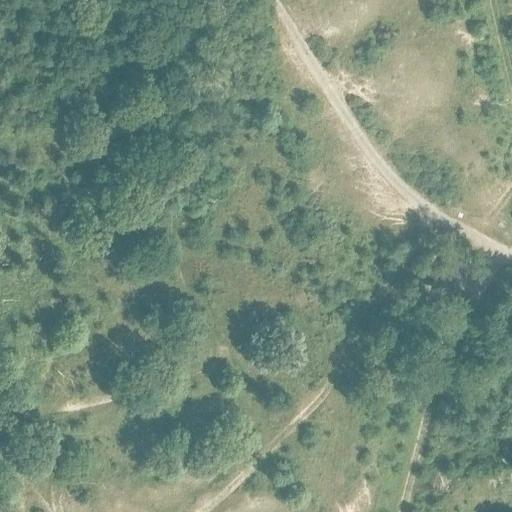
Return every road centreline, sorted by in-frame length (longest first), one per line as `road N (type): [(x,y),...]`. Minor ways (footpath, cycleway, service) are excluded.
road 1 (track): [(406,511),(452,340),(499,249)]
road 2 (track): [(439,218),(388,178),(272,0)]
road 3 (track): [(470,0),(511,134)]
